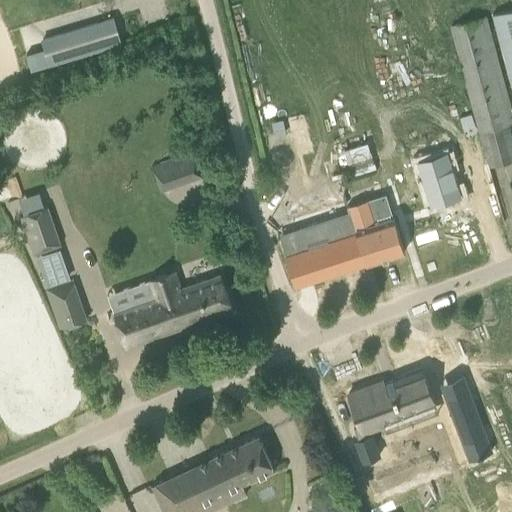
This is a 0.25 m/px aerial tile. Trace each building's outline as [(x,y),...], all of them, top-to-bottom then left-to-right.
[(511,113),(485,15),(450,25),(483,145),(489,164),(508,158),(511,168),(511,177),(510,178),(511,184),(511,138),(508,123),(511,122),(511,113)] [(114,16),(41,38),(49,65),(122,43),(114,16)] [(152,165),(160,190),(175,185),(166,160),(152,165)] [(348,205),(347,206),(349,212),(351,211),(356,228),(367,263),(404,251),(398,232),(393,215),(391,216),(385,195),(367,200),(348,206),(348,205)] [(61,245),(47,206),(21,215),(34,254),(61,245)] [(300,230),(280,237),(286,254),(285,254),(295,285),(366,263),(367,263),(356,228),(351,211),(349,212),(353,225),(329,233),(325,220),(299,228),(300,230)] [(113,311),(125,345),(232,308),(220,273),(180,287),(174,270),(147,279),(153,297),(113,311)] [(45,288),(59,329),(86,319),(73,279),(45,288)] [(385,379),(348,393),(359,423),(354,426),(359,439),(355,440),(362,460),(380,454),(372,434),(369,435),(367,430),(384,423),(382,417),(432,398),(433,398),(421,367),(393,377),(393,378),(386,381),(385,379)] [(466,380),(443,389),(467,447),(490,438),(466,380)] [(251,438),(151,485),(164,511),(207,511),(219,507),(214,496),(273,468),(257,435),(251,438)]
